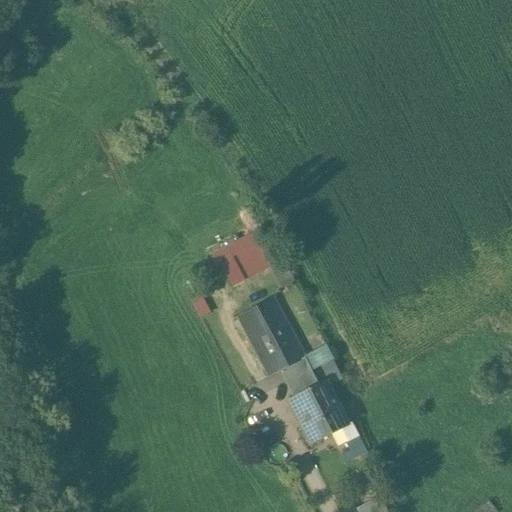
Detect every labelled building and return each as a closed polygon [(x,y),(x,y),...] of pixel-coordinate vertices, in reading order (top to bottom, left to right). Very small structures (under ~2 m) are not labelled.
[(247,253),(258,274),(284,260),(272,239),(247,253)] [(247,253),(232,260),(243,281),(258,274),(247,253)] [(201,296),(191,301),(200,318),(210,313),(201,296)] [(273,299),(235,319),(267,379),(281,372),(303,360),(306,359),(273,299)] [(281,372),(295,399),(317,388),(303,360),(281,372)] [(295,399),(287,403),(309,445),(345,425),(324,384),(317,388),(295,399)] [(352,399),(341,403),(348,422),(359,417),(352,399)] [(488,501),(476,511),(496,511),(498,510),(488,501)]
